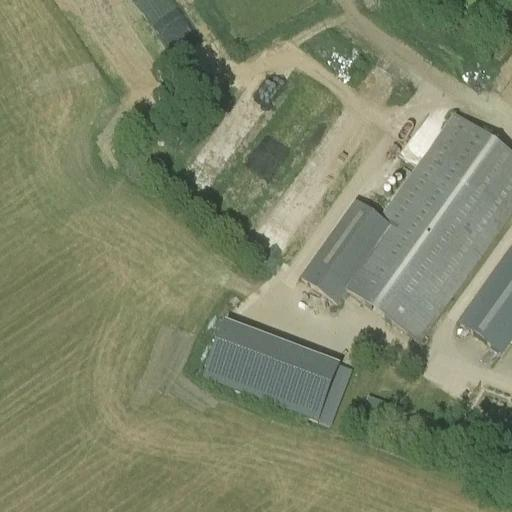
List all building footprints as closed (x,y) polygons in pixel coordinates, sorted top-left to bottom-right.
[(436,0),(442,7),(453,15),(465,18),(480,18),(492,13),(506,1),(506,0),(436,0)] [(511,214),(511,159),(455,119),(335,286),(418,345),(511,214)] [(251,176),(266,185),(283,155),(268,146),(251,176)] [(508,354),(511,348),(511,241),(458,320),(508,354)] [(329,395),(309,388),(298,418),(317,425),(329,395)]
